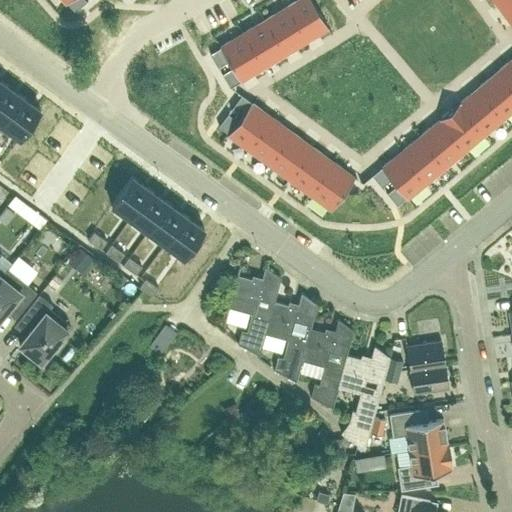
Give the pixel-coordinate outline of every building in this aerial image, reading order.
[(76,0),(67,0),(66,1),(74,10),(80,5),(76,0)] [(311,0),(292,0),(284,5),(305,40),(328,27),(311,0)] [(511,0),(500,0),(496,4),(511,25),(511,24),(511,0)] [(284,5),(262,18),(284,53),(305,40),(284,5)] [(262,18),(241,31),(262,66),(284,53),(262,18)] [(241,31),(218,45),(240,80),(262,66),(241,31)] [(219,46),(209,53),(213,59),(223,53),(219,46)] [(223,53),(213,59),(217,66),(227,60),(223,53)] [(511,55),(497,69),(511,86),(511,55)] [(231,67),(221,73),(225,79),(236,73),(231,67)] [(511,86),(497,69),(478,85),(504,116),(511,109),(511,86)] [(236,73),(225,79),(229,86),(240,80),(236,73)] [(4,81),(0,86),(0,122),(0,123),(21,94),(4,81)] [(478,85),(459,101),(485,132),(504,116),(478,85)] [(241,93),(236,99),(246,106),(250,100),(241,93)] [(21,94),(0,123),(18,136),(39,107),(21,94)] [(236,99),(232,106),(241,113),(246,106),(236,99)] [(227,132),(226,133),(248,149),(272,116),(250,100),(241,113),(236,120),(227,132)] [(459,101),(438,117),(466,148),(485,132),(459,101)] [(227,112),(222,118),(232,125),(237,119),(227,112)] [(272,116),(248,149),(268,163),(292,130),(272,116)] [(438,117),(420,133),(446,164),(466,148),(438,117)] [(222,118),(218,125),(227,132),(232,125),(222,118)] [(292,130),(268,163),(288,178),(312,145),(292,130)] [(420,133),(400,149),(427,180),(446,164),(420,133)] [(312,145),(288,178),(309,193),(333,160),(312,145)] [(400,149),(380,166),(385,172),(390,178),(395,184),(400,190),(405,196),(406,197),(427,180),(400,149)] [(45,197),(65,161),(55,155),(35,192),(45,197)] [(333,160),(309,193),(330,208),(354,175),(333,160)] [(380,166),(371,173),(376,179),(385,172),(380,166)] [(385,172),(376,179),(381,185),(390,178),(385,172)] [(132,174),(110,203),(129,217),(150,188),(132,174)] [(395,184),(386,191),(391,197),(400,190),(395,184)] [(150,188),(129,217),(146,229),(167,200),(150,188)] [(400,190),(391,197),(396,203),(405,196),(400,190)] [(167,200),(146,229),(164,242),(185,213),(167,200)] [(28,201),(21,211),(44,228),(52,218),(28,201)] [(185,213),(164,242),(182,255),(203,226),(185,213)] [(93,256),(80,246),(68,261),(81,272),(93,256)] [(272,300),(279,276),(263,265),(259,280),(236,274),(238,266),(237,266),(222,323),(223,324),(228,306),(250,312),(245,330),(240,329),(236,342),(258,354),(264,332),(272,300)] [(6,267),(3,271),(0,274),(0,314),(8,304),(17,312),(34,290),(6,267)] [(294,380),(300,359),(299,359),(308,326),(309,326),(315,303),(300,292),(296,307),(272,300),(264,332),(287,339),(282,356),(276,355),(272,369),(294,380)] [(51,303),(37,293),(16,320),(28,329),(17,342),(39,360),(47,350),(50,353),(61,340),(57,337),(68,324),(48,307),(51,303)] [(330,407),(336,385),(335,385),(344,353),(345,353),(352,329),(336,318),(332,333),(309,326),(308,326),(299,359),(300,359),(322,365),(317,383),(312,382),(308,395),(330,407)] [(173,332),(163,324),(151,341),(161,349),(173,332)] [(404,345),(408,368),(443,363),(440,339),(404,345)] [(335,385),(336,385),(358,391),(353,410),(350,409),(347,420),(339,431),(362,448),(388,355),(373,344),(368,360),(345,353),(344,353),(335,385)] [(402,360),(389,356),(386,367),(399,370),(402,360)] [(443,363),(408,368),(411,392),(447,386),(443,363)] [(386,367),(383,377),(396,380),(399,370),(386,367)] [(150,410),(135,397),(124,410),(139,423),(150,410)] [(407,448),(445,442),(441,418),(419,421),(417,409),(388,413),(392,435),(405,433),(407,448)] [(447,442),(445,442),(407,448),(410,464),(396,466),(400,488),(429,483),(427,471),(449,467),(448,464),(450,463),(447,442)] [(296,478),(303,465),(293,459),(285,472),(296,478)] [(428,511),(426,511),(428,499),(399,494),(395,511),(428,511)]
